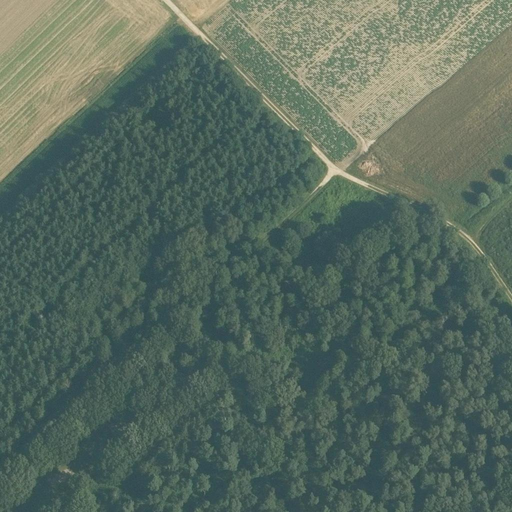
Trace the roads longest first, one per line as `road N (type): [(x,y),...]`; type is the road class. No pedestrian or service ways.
road 1 (track): [(0,493),(331,182),(462,248),(511,318)]
road 2 (track): [(149,0),(331,182)]
